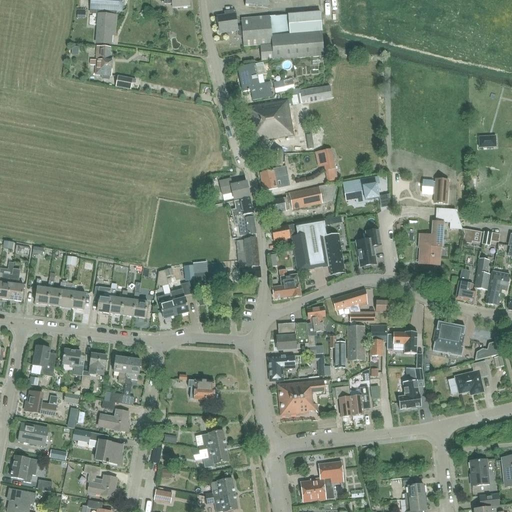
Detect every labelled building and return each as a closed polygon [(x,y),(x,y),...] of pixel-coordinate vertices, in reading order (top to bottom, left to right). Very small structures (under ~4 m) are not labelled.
[(122,12),(122,0),(89,0),(90,10),(89,14),(97,15),(95,45),(111,46),(112,36),(115,36),(117,15),(115,15),(116,11),(122,12)] [(171,9),(189,7),(187,0),(162,0),(163,5),(171,4),(171,9)] [(268,8),(268,0),(245,0),(245,6),(268,8)] [(237,36),(242,38),(241,22),(237,22),(235,10),(224,12),(224,15),(216,16),(219,34),(236,31),(237,36)] [(241,19),(241,22),(242,38),(243,47),(260,46),(262,63),(292,60),(323,57),(320,13),(288,15),(241,19)] [(97,47),(96,60),(90,60),(89,66),(95,66),(95,76),(111,77),(112,61),(109,61),(110,47),(97,47)] [(255,65),(238,69),(242,92),(247,91),(247,92),(248,92),(250,90),(253,101),(271,97),(269,83),(264,84),(262,75),(265,75),(263,64),(255,66),(255,65)] [(130,90),(132,80),(117,77),(115,87),(130,90)] [(275,94),(294,90),(292,79),(273,83),(275,94)] [(330,87),(300,92),(300,89),(291,90),(292,96),(288,97),(289,99),(287,100),(246,107),(252,143),(293,136),(288,107),(302,104),(302,103),(332,98),(330,87)] [(491,112),(498,114),(500,105),(493,103),(491,112)] [(494,137),(479,138),(479,149),(495,148),(494,137)] [(332,150),(321,152),(324,168),(325,172),(336,170),(332,150)] [(282,166),(282,151),(272,151),(272,166),(282,166)] [(273,171),(260,174),(263,191),(277,188),(289,186),(285,167),(273,169),(273,171)] [(352,182),(343,184),(345,196),(355,194),(356,200),(364,199),(365,201),(379,199),(376,186),(379,185),(379,187),(378,178),(352,182)] [(432,182),(423,181),(422,195),(432,195),(432,193),(435,193),(434,204),(446,205),(447,188),(446,188),(447,182),(448,182),(448,181),(435,180),(435,184),(432,183),(432,182)] [(222,196),(223,195),(224,201),(234,199),(234,200),(241,198),(241,199),(249,197),(246,183),(232,186),(231,181),(220,183),(222,196)] [(284,198),(266,202),(268,215),(289,210),(288,204),(291,203),(292,210),(321,204),(319,194),(335,191),(337,183),(318,187),(286,193),(286,198),(284,198)] [(231,211),(232,219),(253,215),(249,199),(233,202),(235,210),(231,211)] [(419,236),(419,245),(420,245),(419,256),(424,256),(423,264),(439,265),(440,247),(441,247),(442,229),(446,230),(446,224),(449,224),(460,225),(455,210),(439,209),(436,209),(435,223),(433,223),(432,236),(419,236)] [(254,220),(253,215),(232,219),(234,226),(238,225),(240,237),(246,236),(256,234),(254,220)] [(340,217),(335,218),(324,220),(325,226),(341,223),(340,217)] [(323,219),(295,224),(297,236),(292,237),(297,272),(314,269),(313,266),(322,264),(322,268),(329,267),(330,276),(334,275),(336,276),(340,276),(341,274),(344,273),(338,237),(336,235),(326,237),(326,235),(325,235),(324,226),(323,219)] [(289,235),(294,234),(292,225),(271,229),(274,242),(289,238),(289,235)] [(370,232),(371,232),(370,236),(371,240),(356,242),(358,253),(357,253),(358,259),(359,259),(360,268),(364,267),(364,269),(371,268),(371,266),(376,265),(373,249),(375,249),(380,246),(381,246),(378,230),(370,232)] [(492,234),(483,232),(481,245),(490,247),(492,234)] [(256,239),(243,241),(237,241),(239,267),(242,267),(243,280),(260,278),(256,239)] [(13,243),(4,241),(2,249),(12,250),(13,243)] [(508,256),(496,254),(485,305),(497,307),(501,290),(507,292),(510,276),(504,275),(508,256)] [(77,258),(67,257),(66,265),(75,266),(77,258)] [(486,291),(489,275),(486,275),(488,261),(479,259),(474,289),(486,291)] [(192,264),(192,266),(194,281),(194,285),(207,283),(205,263),(192,264)] [(192,266),(183,267),(184,282),(194,281),(192,266)] [(12,276),(10,275),(9,285),(10,285),(8,301),(21,303),(23,287),(16,286),(17,282),(19,282),(20,270),(13,269),(12,276)] [(291,298),(300,297),(298,284),(297,277),(286,279),(285,270),(278,271),(280,287),(271,288),(273,299),(291,297),(291,298)] [(461,270),(460,278),(459,282),(458,282),(456,299),(467,301),(468,303),(471,304),(473,302),(474,303),(476,291),(471,291),(472,285),(468,284),(470,271),(461,270)] [(163,287),(168,286),(165,271),(158,273),(157,286),(163,287)] [(0,299),(8,301),(10,285),(9,285),(10,275),(2,274),(0,274),(0,299)] [(49,290),(47,290),(40,289),(41,281),(36,280),(35,289),(37,289),(35,304),(47,306),(49,290)] [(61,292),(59,292),(52,291),(53,282),(48,282),(47,290),(49,290),(47,306),(59,308),(61,292)] [(71,310),(73,293),(71,293),(72,285),(60,283),(59,292),(61,292),(59,308),(71,310)] [(169,293),(170,295),(172,302),(176,317),(188,313),(187,307),(186,305),(184,296),(191,294),(188,283),(181,285),(182,290),(169,293)] [(72,285),(71,293),(73,293),(71,310),(83,311),(85,295),(75,294),(77,286),(72,285)] [(111,299),(109,298),(102,297),(103,289),(98,288),(97,297),(99,297),(97,313),(109,315),(111,299)] [(123,300),(121,300),(114,299),(115,291),(111,290),(109,298),(111,299),(109,315),(121,316),(123,300)] [(358,308),(368,305),(366,290),(333,300),(336,311),(345,309),(345,310),(349,310),(350,312),(350,322),(374,322),(375,313),(360,313),(358,308)] [(135,302),(133,301),(126,300),(127,292),(122,292),(121,300),(123,300),(121,316),(133,318),(135,302)] [(134,294),(133,301),(135,302),(133,318),(145,320),(147,304),(138,302),(139,294),(134,294)] [(176,317),(172,302),(170,295),(164,296),(157,298),(159,306),(161,312),(161,314),(163,320),(176,317)] [(396,312),(397,303),(376,302),(375,311),(396,312)] [(325,317),(323,308),(307,310),(308,319),(310,319),(310,323),(306,323),(308,337),(318,336),(317,332),(323,331),(322,318),(325,317)] [(465,327),(438,322),(437,330),(435,329),(432,344),(434,344),(433,351),(447,354),(447,353),(450,354),(450,355),(461,357),(463,347),(460,347),(463,336),(463,335),(465,327)] [(307,338),(306,323),(278,325),(279,337),(276,337),(278,351),(300,349),(299,345),(304,344),(305,347),(301,348),(302,355),(315,354),(314,337),(307,338)] [(347,328),(347,353),(347,356),(348,361),(364,361),(363,328),(347,328)] [(385,341),(386,328),(371,328),(370,357),(382,357),(383,341),(385,341)] [(387,335),(386,351),(393,351),(393,345),(404,345),(404,354),(416,355),(416,354),(417,334),(417,333),(404,333),(404,334),(393,333),(393,335),(387,335)] [(344,356),(347,356),(347,353),(344,353),(344,343),(336,343),(336,337),(329,338),(329,349),(334,349),(334,368),(344,368),(344,356)] [(495,342),(488,344),(487,350),(489,358),(498,356),(495,342)] [(49,349),(35,347),(32,366),(41,368),(41,372),(44,376),(52,377),(55,360),(56,354),(49,353),(49,349)] [(82,377),(83,371),(83,368),(78,367),(80,353),(64,351),(62,365),(74,366),(73,376),(82,377)] [(90,366),(89,372),(83,371),(82,377),(80,389),(89,390),(90,377),(89,377),(89,375),(103,377),(104,368),(106,357),(91,354),(90,366)] [(295,370),(294,357),(268,358),(269,383),(284,382),(283,371),(295,370)] [(495,358),(497,368),(503,367),(501,357),(495,358)] [(124,384),(128,359),(115,358),(113,373),(119,374),(118,383),(124,384)] [(140,361),(128,359),(124,384),(125,384),(123,396),(122,404),(132,406),(134,398),(130,397),(131,385),(130,384),(131,380),(137,381),(140,361)] [(488,376),(484,362),(471,365),(473,373),(455,377),(459,394),(472,391),(473,395),(483,392),(480,378),(488,376)] [(418,395),(417,388),(424,387),(422,369),(414,369),(416,382),(411,382),(408,382),(408,383),(403,384),(404,397),(398,398),(399,410),(400,410),(421,407),(419,395),(418,395)] [(188,388),(190,388),(189,400),(194,400),(194,401),(213,402),(214,388),(213,388),(214,382),(189,381),(188,388)] [(316,392),(325,391),(324,381),(277,386),(280,416),(318,413),(316,392)] [(373,384),(375,395),(381,394),(380,383),(373,384)] [(348,386),(334,388),(336,399),(339,399),(341,417),(352,416),(350,397),(349,393),(348,386)] [(359,392),(349,393),(350,397),(352,416),(362,415),(362,410),(370,409),(369,404),(368,387),(359,388),(359,392)] [(43,395),(42,395),(30,393),(28,404),(25,403),(24,412),(55,417),(57,406),(56,406),(57,398),(50,397),(49,405),(42,404),(43,395)] [(79,396),(65,393),(63,403),(77,405),(79,396)] [(122,404),(123,396),(105,393),(104,401),(122,404)] [(113,410),(114,404),(103,402),(101,408),(113,410)] [(128,413),(116,411),(115,411),(113,417),(99,415),(97,427),(127,433),(129,424),(126,423),(128,413)] [(205,424),(206,412),(192,411),(191,423),(205,424)] [(49,429),(21,423),(17,443),(45,448),(49,429)] [(108,437),(74,431),(72,441),(89,444),(88,447),(97,449),(94,461),(106,463),(121,466),(123,457),(120,457),(122,446),(107,443),(108,437)] [(198,448),(198,452),(199,452),(206,451),(211,450),(211,449),(225,447),(222,432),(208,434),(208,435),(201,436),(203,446),(198,448)] [(177,437),(165,435),(164,443),(176,445),(177,437)] [(153,447),(151,463),(159,464),(162,448),(153,447)] [(215,466),(214,464),(228,462),(225,447),(211,449),(211,450),(206,451),(199,452),(200,457),(202,457),(204,469),(215,466)] [(67,454),(50,451),(49,458),(66,461),(67,454)] [(511,457),(501,459),(504,487),(511,486),(511,457)] [(28,459),(28,460),(14,458),(10,478),(23,481),(23,483),(30,484),(31,476),(35,476),(38,461),(28,459)] [(486,460),(477,461),(477,459),(471,460),(471,462),(470,462),(471,470),(472,470),(473,479),(470,479),(471,486),(489,484),(486,460)] [(341,483),(341,480),(343,479),(341,464),(318,467),(320,481),(300,483),(303,503),(326,500),(332,499),(330,485),(341,483)] [(103,480),(95,479),(96,476),(99,476),(100,469),(85,466),(84,474),(89,475),(87,483),(88,484),(87,493),(100,496),(115,498),(116,490),(114,490),(116,479),(103,477),(103,480)] [(173,470),(162,469),(161,478),(172,479),(173,470)] [(205,495),(205,500),(234,495),(231,479),(217,482),(217,483),(210,484),(212,493),(205,495)] [(404,494),(405,501),(424,498),(423,486),(417,486),(416,480),(403,482),(403,488),(407,487),(408,494),(404,494)] [(51,492),(52,484),(39,482),(37,490),(51,492)] [(355,493),(367,491),(366,485),(354,487),(355,493)] [(27,511),(29,507),(32,507),(35,495),(8,490),(7,497),(9,497),(6,511),(27,511)] [(172,493),(155,490),(153,501),(170,504),(172,493)] [(226,511),(237,510),(234,495),(205,500),(206,505),(214,504),(215,511),(226,511)] [(497,495),(480,497),(481,509),(499,507),(497,495)] [(419,511),(420,511),(426,511),(424,498),(405,501),(405,506),(409,506),(410,511),(419,511)] [(90,511),(91,509),(97,510),(96,511),(107,511),(101,511),(103,503),(88,500),(87,507),(82,506),(81,511),(90,511)]
